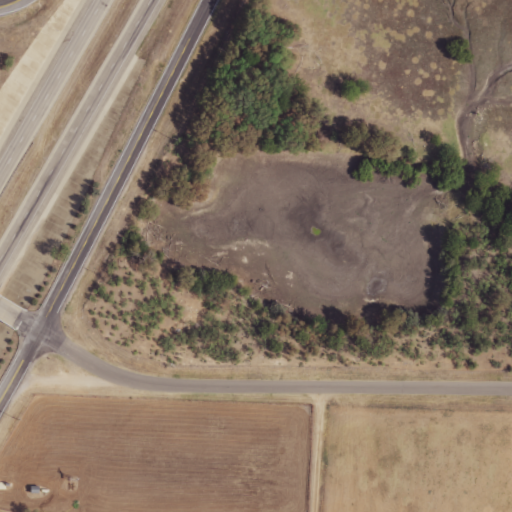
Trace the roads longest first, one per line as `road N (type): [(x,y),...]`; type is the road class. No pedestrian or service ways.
road 1 (residential): [(511,399),(163,387),(110,373),(39,332)]
road 2 (tertiary): [(0,394),(192,33)]
road 3 (motorway): [(0,290),(106,113),(162,0)]
road 4 (motorway): [(115,0),(0,196)]
